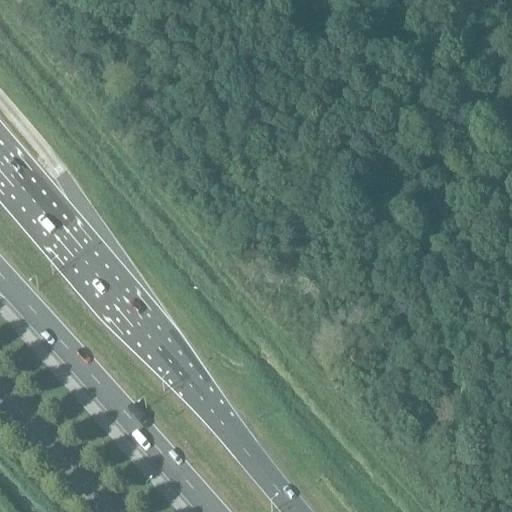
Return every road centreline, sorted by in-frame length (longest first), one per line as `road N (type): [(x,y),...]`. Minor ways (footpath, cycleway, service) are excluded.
road 1 (trunk): [(295,511),(0,163)]
road 2 (trunk): [(0,277),(210,511)]
road 3 (unclassified): [(104,511),(0,398)]
